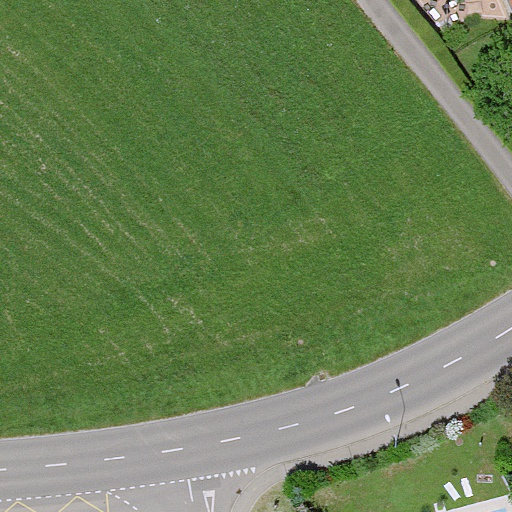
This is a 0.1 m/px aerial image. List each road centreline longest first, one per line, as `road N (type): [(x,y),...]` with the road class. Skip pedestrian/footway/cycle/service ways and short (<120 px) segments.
road 1 (tertiary): [(186,449),(274,433),(397,387),(511,327)]
road 2 (tertiary): [(0,471),(186,449)]
